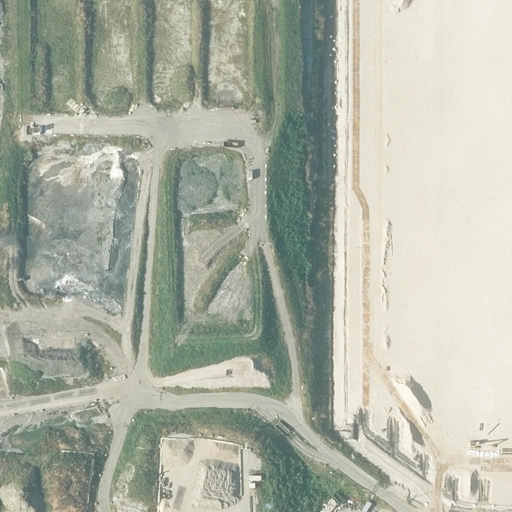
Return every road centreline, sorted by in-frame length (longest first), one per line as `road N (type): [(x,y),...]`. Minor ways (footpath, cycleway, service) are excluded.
road 1 (unknown): [(131,397),(145,163),(166,128),(200,124),(235,131),(244,146),(250,222),(282,323),(293,419),(254,400),(173,398)]
road 2 (unknown): [(436,511),(451,342),(465,328),(511,324)]
road 3 (unknown): [(131,397),(71,397),(0,418)]
